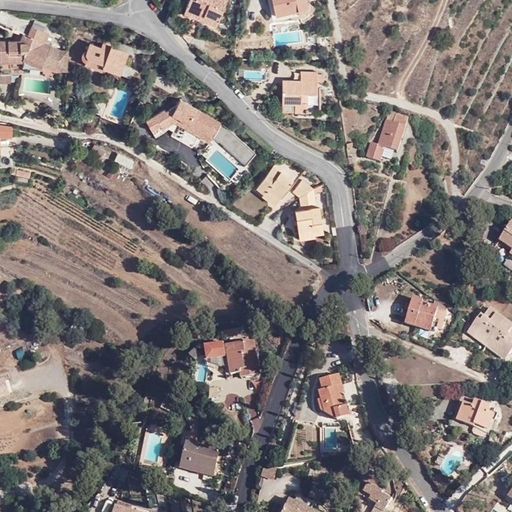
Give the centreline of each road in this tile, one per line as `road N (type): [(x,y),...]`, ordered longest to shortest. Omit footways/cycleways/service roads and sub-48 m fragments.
road 1 (residential): [(0,117),(122,144),(312,265),(323,286)]
road 2 (residential): [(149,20),(269,133),(335,170),(354,274)]
road 3 (residential): [(354,274),(382,417),(440,511)]
road 4 (residential): [(323,286),(250,464),(242,511)]
road 5 (residential): [(511,132),(457,212),(354,274)]
road 6 (residential): [(149,20),(24,0)]
